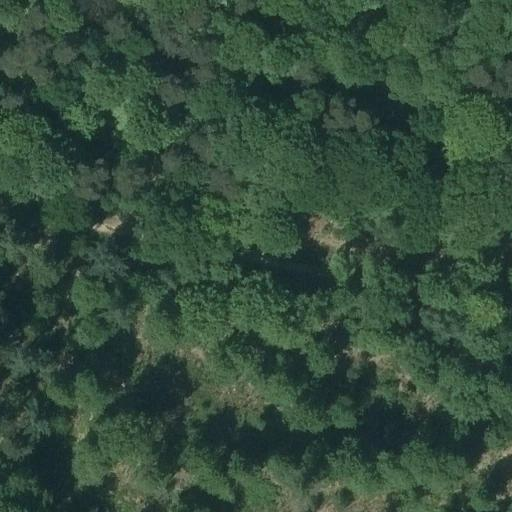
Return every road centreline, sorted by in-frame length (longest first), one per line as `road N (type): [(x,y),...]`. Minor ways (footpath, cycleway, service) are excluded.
road 1 (track): [(0,219),(104,225),(272,261)]
road 2 (track): [(272,261),(413,291),(511,340)]
road 3 (track): [(88,0),(104,225)]
